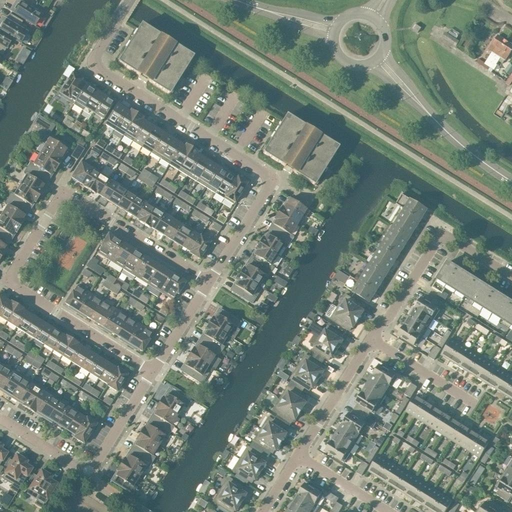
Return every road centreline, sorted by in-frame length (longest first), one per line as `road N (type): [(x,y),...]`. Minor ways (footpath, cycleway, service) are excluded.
road 1 (residential): [(208,283),(64,193),(43,221),(7,281),(152,372)]
road 2 (residential): [(208,283),(269,180),(95,67),(129,0)]
road 3 (residential): [(0,418),(88,474),(152,372)]
road 4 (tertiary): [(511,183),(448,136),(376,59)]
road 5 (residential): [(297,455),(370,339)]
road 6 (residential): [(370,339),(439,237),(450,238)]
road 7 (residential): [(474,403),(370,339)]
